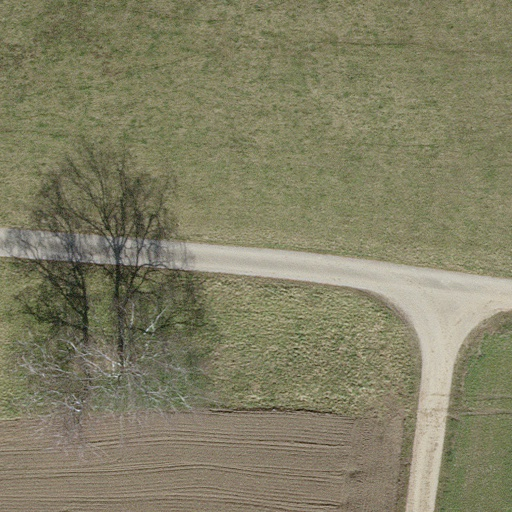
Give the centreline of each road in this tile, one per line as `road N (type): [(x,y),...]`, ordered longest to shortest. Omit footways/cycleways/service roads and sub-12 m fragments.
road 1 (track): [(511,293),(0,243)]
road 2 (track): [(427,511),(452,283)]
